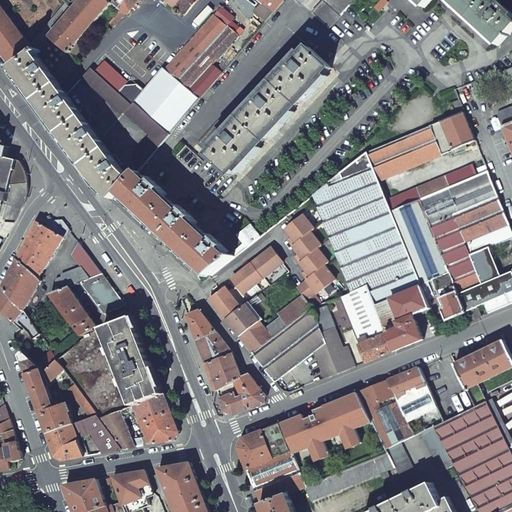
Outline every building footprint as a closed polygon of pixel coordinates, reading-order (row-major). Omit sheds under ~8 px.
[(68,0),(53,19),(30,44),(35,52),(47,43),(52,38),(51,37),(83,0),(68,0)] [(112,4),(108,0),(83,0),(51,37),(52,38),(69,54),(112,4)] [(108,0),(112,4),(121,11),(126,15),(138,0),(108,0)] [(198,0),(179,0),(174,7),(185,16),(198,0)] [(258,0),(262,3),(254,13),(265,22),(284,0),(258,0)] [(355,0),(324,0),(312,14),(329,29),(355,0)] [(415,0),(425,9),(433,0),(415,0)] [(448,0),(459,10),(499,47),(511,32),(511,13),(498,1),(495,4),(491,0),(448,0)] [(0,49),(14,68),(35,52),(30,44),(0,2),(0,49)] [(174,62),(167,70),(190,90),(191,88),(201,97),(222,73),(212,65),(238,36),(236,34),(240,29),(231,22),(234,19),(222,8),(174,62)] [(114,28),(126,15),(121,11),(110,23),(112,25),(111,26),(114,28)] [(333,68),(298,37),(197,145),(209,156),(192,175),(214,195),(278,127),(333,68)] [(47,43),(35,52),(60,85),(81,63),(69,54),(52,38),(47,43)] [(60,85),(35,52),(14,68),(29,89),(37,101),(54,124),(76,154),(96,182),(107,194),(113,199),(120,192),(132,179),(120,167),(67,95),(60,85)] [(108,63),(98,74),(120,94),(128,85),(130,83),(108,63)] [(92,68),(82,78),(123,115),(125,113),(150,136),(133,156),(143,165),(170,135),(134,103),(132,105),(120,94),(98,74),(92,68)] [(134,103),(170,135),(200,99),(190,90),(167,70),(166,70),(164,68),(154,80),(146,89),(141,85),(139,88),(131,87),(128,85),(120,94),(132,105),(134,103)] [(511,68),(484,80),(488,90),(502,84),(509,101),(511,100),(511,107),(498,113),(503,127),(511,123),(511,68)] [(82,78),(67,95),(120,167),(132,179),(138,171),(143,165),(133,156),(150,136),(125,113),(123,115),(82,78)] [(201,97),(191,88),(190,90),(200,99),(201,97)] [(460,100),(450,104),(455,116),(465,112),(460,100)] [(455,116),(368,153),(380,181),(477,141),(465,112),(455,116)] [(511,123),(503,127),(508,138),(511,149),(511,123)] [(177,156),(186,146),(182,142),(172,152),(177,156)] [(0,200),(3,201),(6,202),(11,186),(12,182),(20,184),(22,175),(26,171),(24,168),(23,166),(20,161),(7,158),(10,147),(0,144),(0,212),(2,205),(0,204),(0,200)] [(369,342),(388,335),(387,333),(400,328),(398,322),(401,321),(392,299),(423,288),(392,212),(388,201),(380,181),(368,153),(314,196),(351,291),(352,293),(340,297),(359,346),(362,345),(360,340),(367,337),(369,342)] [(487,166),(479,169),(481,175),(489,172),(487,166)] [(29,184),(28,178),(28,176),(26,171),(22,175),(20,184),(12,182),(11,186),(29,184)] [(144,177),(138,171),(132,179),(120,192),(126,197),(137,208),(167,236),(199,266),(210,276),(232,259),(229,256),(144,177)] [(481,175),(450,188),(421,200),(431,225),(454,215),(499,197),(489,172),(481,175)] [(445,177),(388,201),(392,212),(421,200),(450,188),(445,177)] [(499,197),(454,215),(466,243),(511,225),(499,197)] [(421,200),(392,212),(423,288),(428,300),(439,295),(434,280),(451,274),(431,225),(421,200)] [(451,274),(458,292),(467,313),(469,311),(479,307),(485,305),(489,314),(511,304),(511,272),(502,276),(490,248),(471,256),(466,243),(454,215),(431,225),(451,274)] [(304,216),(286,230),(290,235),(292,237),(289,240),(294,246),(311,232),(315,229),(304,216)] [(50,221),(47,226),(65,237),(70,229),(63,220),(50,221)] [(28,241),(18,260),(40,280),(65,237),(47,226),(38,222),(28,241)] [(251,224),(237,235),(243,243),(229,256),(232,259),(261,236),(251,224)] [(511,229),(511,225),(466,243),(471,256),(490,248),(511,239),(511,229)] [(311,232),(294,246),(299,254),(296,257),(301,263),(319,249),(322,246),(311,232)] [(72,254),(81,267),(90,280),(103,275),(79,242),(72,254)] [(273,248),(253,264),(264,278),(284,263),(273,248)] [(319,249),(301,263),(307,270),(303,273),(308,280),(325,266),(329,263),(319,249)] [(11,273),(4,287),(26,311),(42,283),(40,280),(18,260),(11,273)] [(245,294),(264,278),(253,264),(234,280),(245,294)] [(325,266),(308,280),(307,280),(308,280),(311,285),(307,288),(304,283),(298,288),(303,295),(307,300),(317,292),(319,294),(336,280),(325,266)] [(70,287),(82,283),(90,280),(81,267),(62,274),(62,277),(56,279),(56,293),(70,287)] [(451,274),(434,280),(439,295),(441,299),(458,292),(451,274)] [(90,280),(82,283),(105,315),(126,306),(103,275),(90,280)] [(0,307),(9,317),(15,323),(17,321),(26,311),(4,287),(0,294),(0,307)] [(56,293),(52,295),(77,328),(83,336),(87,335),(100,330),(98,327),(70,287),(56,293)] [(423,288),(392,299),(401,321),(415,315),(421,313),(431,309),(428,300),(423,288)] [(227,289),(212,300),(227,320),(242,309),(242,308),(227,289)] [(458,292),(441,299),(445,308),(442,309),(448,322),(467,314),(467,313),(458,292)] [(280,317),(265,329),(273,339),(312,308),(307,300),(303,295),(278,314),(280,317)] [(242,309),(227,320),(231,325),(253,354),(273,339),(265,329),(247,305),(242,309)] [(339,374),(356,367),(348,347),(343,348),(327,307),(315,312),(327,343),(339,374)] [(479,307),(469,311),(473,320),(482,317),(479,307)] [(276,383),(315,352),(327,343),(315,312),(312,308),(273,339),(253,354),(276,383)] [(41,334),(26,311),(17,321),(25,329),(34,339),(41,334)] [(201,311),(188,316),(190,320),(198,340),(218,333),(201,311)] [(400,328),(387,333),(388,335),(395,352),(421,341),(424,340),(415,315),(401,321),(398,322),(400,328)] [(128,319),(103,329),(133,407),(134,406),(164,395),(149,356),(134,317),(128,319)] [(25,329),(17,321),(15,323),(20,329),(23,331),(25,329)] [(65,370),(71,378),(98,415),(101,419),(121,412),(133,407),(103,329),(100,330),(87,335),(83,336),(84,337),(58,361),(65,370)] [(198,340),(207,364),(234,353),(228,346),(218,333),(198,340)] [(380,357),(395,352),(388,335),(369,342),(367,337),(360,340),(362,345),(359,346),(366,363),(380,357)] [(456,365),(468,390),(480,383),(511,367),(511,354),(505,341),(486,350),(475,355),(456,365)] [(327,343),(315,352),(324,376),(319,378),(320,382),(323,381),(339,374),(327,343)] [(52,350),(37,364),(41,368),(46,372),(58,361),(52,350)] [(23,363),(32,360),(24,353),(21,356),(23,363)] [(234,353),(207,364),(213,378),(218,391),(236,382),(243,378),(234,353)] [(41,414),(48,433),(74,424),(75,424),(67,404),(55,408),(45,380),(41,368),(37,364),(32,360),(23,363),(41,414)] [(58,361),(46,372),(41,368),(45,380),(57,377),(62,373),(65,370),(58,361)] [(445,422),(420,368),(396,378),(389,381),(416,436),(422,433),(435,427),(445,422)] [(62,373),(67,380),(71,378),(65,370),(62,373)] [(235,393),(221,399),(222,401),(226,412),(235,416),(265,404),(267,397),(263,391),(250,375),(243,378),(236,382),(239,388),(234,390),(235,393)] [(57,377),(45,380),(48,386),(57,377)] [(65,382),(70,389),(69,390),(91,418),(98,415),(71,378),(67,380),(65,382)] [(373,420),(387,449),(401,443),(416,436),(389,381),(374,387),(359,393),(373,420)] [(455,466),(479,511),(498,511),(511,505),(511,447),(511,448),(480,383),(468,390),(477,407),(445,422),(435,427),(455,466)] [(373,420),(359,393),(315,411),(316,412),(310,414),(305,416),(304,415),(281,424),(300,471),(318,462),(320,465),(334,459),(332,455),(355,444),(356,448),(364,444),(356,428),(373,420)] [(164,395),(134,406),(147,436),(151,445),(175,441),(180,432),(173,413),(165,395),(164,395)] [(6,405),(0,409),(0,426),(1,427),(11,419),(9,412),(6,405)] [(121,412),(101,419),(124,450),(136,448),(121,412)] [(124,450),(101,419),(98,415),(91,418),(75,424),(74,424),(78,437),(82,436),(83,437),(91,434),(102,454),(124,450)] [(11,419),(1,427),(0,427),(3,435),(5,434),(15,430),(11,419)] [(74,424),(48,433),(56,457),(63,461),(85,457),(79,439),(83,437),(82,436),(78,437),(74,424)] [(251,478),(261,505),(290,493),(305,487),(307,486),(300,471),(281,424),(263,432),(275,460),(248,471),(251,478)] [(422,433),(441,472),(455,466),(435,427),(422,433)] [(8,449),(0,449),(0,469),(0,472),(12,470),(11,462),(13,462),(14,460),(19,459),(21,460),(24,460),(22,451),(21,452),(19,442),(17,442),(15,430),(5,434),(8,449)] [(240,448),(248,471),(275,460),(263,432),(244,439),(240,448)] [(147,436),(142,438),(145,446),(151,445),(147,436)] [(83,437),(79,439),(85,457),(89,456),(83,437)] [(401,443),(387,449),(389,453),(396,467),(406,489),(421,482),(401,443)] [(305,487),(312,501),(380,473),(383,479),(390,477),(387,471),(396,467),(389,453),(307,486),(305,487)] [(162,468),(159,469),(175,511),(210,511),(204,494),(192,463),(162,468)] [(120,476),(114,477),(124,506),(147,497),(156,494),(147,471),(120,476)] [(92,481),(66,485),(75,511),(92,511),(108,507),(99,480),(92,481)] [(372,511),(433,511),(445,507),(442,501),(433,483),(372,511)] [(264,511),(296,511),(290,493),(261,505),(264,511)] [(147,497),(124,506),(126,511),(145,511),(144,509),(151,506),(147,497)] [(445,507),(433,511),(456,511),(449,497),(442,501),(445,507)]
